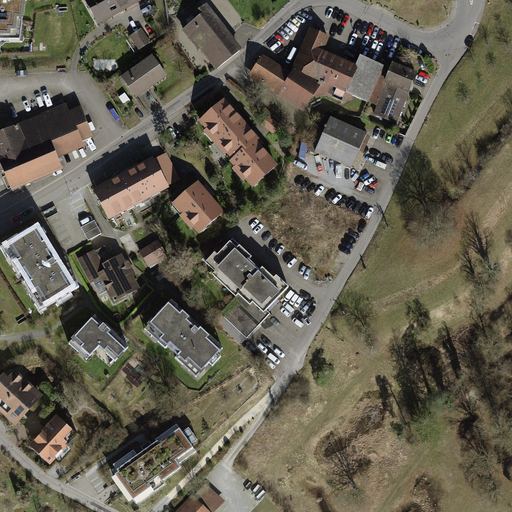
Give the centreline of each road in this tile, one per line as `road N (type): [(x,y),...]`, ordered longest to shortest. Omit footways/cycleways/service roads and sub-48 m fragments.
road 1 (track): [(281,382),(372,230),(453,37)]
road 2 (residential): [(308,0),(217,75),(0,221)]
road 3 (track): [(155,511),(281,382)]
road 4 (residential): [(472,0),(463,27),(444,41),(417,37),(341,0)]
road 5 (residential): [(104,511),(47,483),(0,443)]
